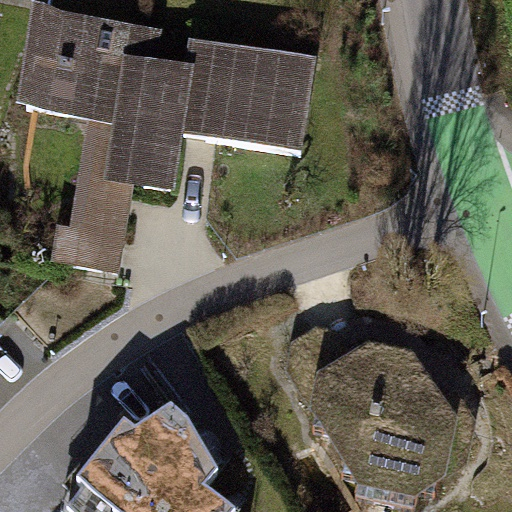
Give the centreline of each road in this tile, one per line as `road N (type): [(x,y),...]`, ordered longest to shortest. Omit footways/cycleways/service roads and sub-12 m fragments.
road 1 (residential): [(0,435),(144,319),(273,263),(488,207)]
road 2 (residential): [(440,0),(448,82),(488,207)]
